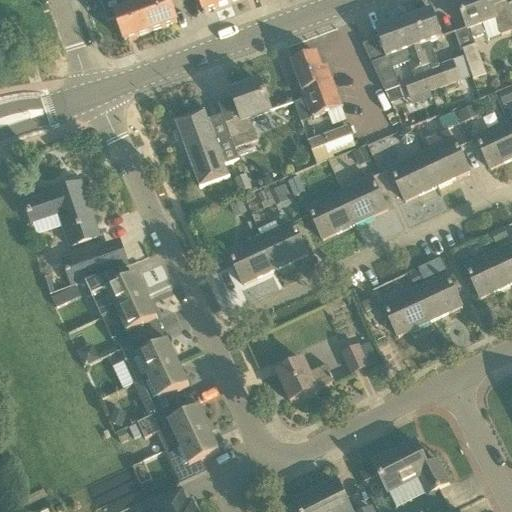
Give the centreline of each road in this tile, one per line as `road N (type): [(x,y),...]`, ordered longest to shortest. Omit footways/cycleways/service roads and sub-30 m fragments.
road 1 (residential): [(204,328),(511,196)]
road 2 (secondary): [(352,0),(102,94)]
road 3 (residential): [(204,328),(112,137),(102,94)]
road 4 (residential): [(262,463),(450,381)]
road 5 (residential): [(262,463),(255,431),(204,328)]
road 6 (residential): [(511,501),(450,381)]
